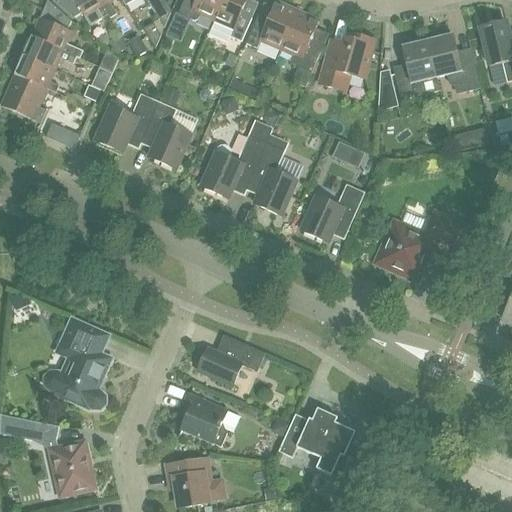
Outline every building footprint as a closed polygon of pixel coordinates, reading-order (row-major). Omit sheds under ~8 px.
[(90,26),(101,20),(108,16),(110,19),(98,0),(52,0),(74,19),(82,14),(90,26)] [(110,3),(114,0),(98,0),(110,19),(117,15),(110,3)] [(201,14),(213,20),(222,0),(184,0),(178,14),(195,22),(198,20),(201,14)] [(234,29),(230,37),(241,42),(252,19),(241,14),(246,0),(222,0),(213,20),(234,29)] [(48,1),(32,38),(80,59),(83,52),(67,45),(72,32),(68,31),(71,22),(48,1)] [(159,6),(153,9),(164,28),(171,14),(164,3),(159,6)] [(261,40),(282,49),(298,13),(277,4),(267,26),(256,21),(246,44),(257,49),(261,40)] [(292,82),(305,88),(322,50),(309,44),(318,22),(298,13),(282,49),(294,55),(291,61),(296,67),(298,67),(292,82)] [(156,48),(161,35),(154,23),(144,29),(156,48)] [(507,84),(511,82),(511,46),(506,23),(480,29),(489,67),(502,64),(507,84)] [(132,38),(141,53),(152,47),(143,32),(132,38)] [(364,80),(375,41),(346,34),(338,63),(326,60),(319,85),(345,92),(349,76),(364,80)] [(456,86),(458,94),(480,89),(472,56),(459,59),(453,36),(428,42),(437,79),(447,76),(449,84),(454,87),(456,86)] [(76,58),(32,38),(23,57),(55,71),(60,59),(73,65),(76,58)] [(440,91),(437,79),(428,42),(402,48),(408,72),(395,75),(401,101),(440,91)] [(118,60),(107,51),(107,50),(100,68),(113,74),(118,60)] [(231,53),(226,64),(233,67),(238,56),(231,53)] [(55,71),(23,57),(15,76),(56,94),(59,87),(50,82),(55,71)] [(100,68),(92,87),(105,92),(113,74),(100,68)] [(389,71),(380,73),(379,102),(395,98),(389,71)] [(47,90),(56,94),(15,76),(1,107),(41,125),(47,111),(39,108),(47,90)] [(227,91),(240,97),(245,85),(232,79),(227,91)] [(100,91),(89,86),(84,98),(95,103),(100,91)] [(139,150),(141,145),(159,103),(141,95),(131,116),(111,107),(95,141),(123,153),(126,145),(139,150)] [(153,150),(149,158),(176,170),(191,136),(170,126),(177,111),(159,103),(141,145),(153,150)] [(273,129),(255,121),(237,163),(230,159),(232,155),(231,150),(229,148),(225,146),(221,146),(218,149),(201,188),(228,200),(232,191),(244,197),(247,191),(270,136),(273,129)] [(75,149),(80,138),(62,130),(51,125),(46,137),(57,142),(75,149)] [(508,134),(499,136),(502,147),(510,145),(508,134)] [(289,144),(270,136),(247,191),(258,196),(254,205),(281,217),(296,182),(276,173),(289,144)] [(365,194),(346,185),(337,207),(316,197),(301,232),(328,244),(332,235),(344,241),(365,194)] [(453,260),(468,227),(441,215),(433,218),(425,236),(399,224),(391,228),(377,259),(380,267),(412,281),(420,278),(432,251),(453,260)] [(511,301),(503,321),(511,324),(511,270),(504,289),(511,292),(511,301)] [(24,312),(28,324),(50,316),(46,305),(24,312)] [(109,336),(71,319),(63,339),(75,344),(52,394),(89,411),(90,409),(94,411),(99,411),(101,410),(105,406),(106,404),(106,399),(105,396),(102,392),(98,391),(112,359),(101,354),(109,336)] [(257,373),(265,354),(224,335),(216,353),(208,349),(198,371),(233,387),(242,366),(257,373)] [(223,423),(227,411),(188,394),(181,410),(186,420),(181,430),(221,447),(227,433),(223,423)] [(288,432),(279,452),(293,459),(297,448),(321,459),(316,469),(332,476),(336,467),(341,456),(343,456),(354,432),(335,424),(327,420),(330,415),(318,409),(313,421),(310,419),(309,421),(296,415),(288,432)] [(59,427),(35,422),(7,417),(1,416),(0,428),(0,435),(3,436),(31,441),(32,436),(56,441),(59,427)] [(60,498),(96,490),(85,442),(49,450),(60,498)] [(167,467),(170,484),(170,485),(171,486),(172,486),(175,485),(180,510),(210,504),(209,502),(222,499),(224,495),(222,485),(218,483),(211,484),(206,460),(167,467)]
